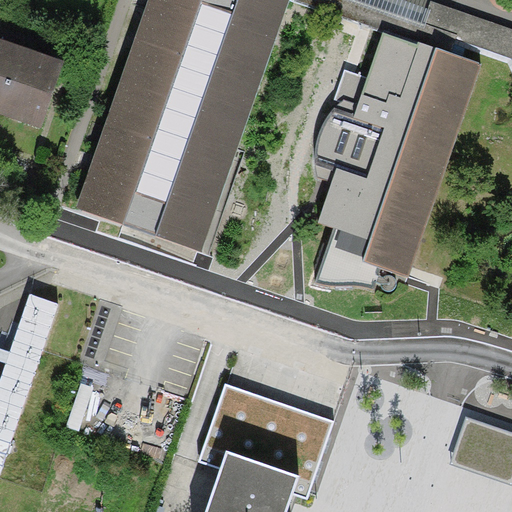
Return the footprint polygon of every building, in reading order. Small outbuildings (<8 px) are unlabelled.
[(152,0),(80,212),(205,254),(292,0),(152,0)] [(335,234),(317,284),(374,287),(380,269),(411,280),(482,67),(431,50),(384,34),(355,120),(337,113),(326,124),(318,141),(315,165),(316,177),(333,183),(318,228),(335,234)] [(5,48),(0,45),(0,116),(43,131),(65,70),(5,48)] [(0,475),(56,308),(28,299),(7,359),(0,381),(0,475)] [(224,475),(210,511),(288,511),(290,509),(294,496),(307,501),(333,423),(225,388),(199,467),(224,475)] [(450,471),(497,486),(511,440),(511,420),(472,408),(463,405),(442,468),(450,471)]
